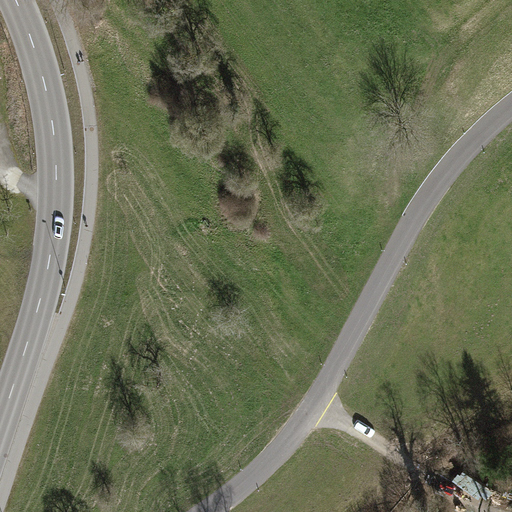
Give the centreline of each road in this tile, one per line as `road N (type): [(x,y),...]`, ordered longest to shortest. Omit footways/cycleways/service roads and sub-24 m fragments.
road 1 (unclassified): [(511,108),(456,160),(414,219),(287,443),(207,511)]
road 2 (tertiary): [(0,429),(56,221),(51,120),(16,0)]
road 3 (track): [(316,402),(491,511)]
